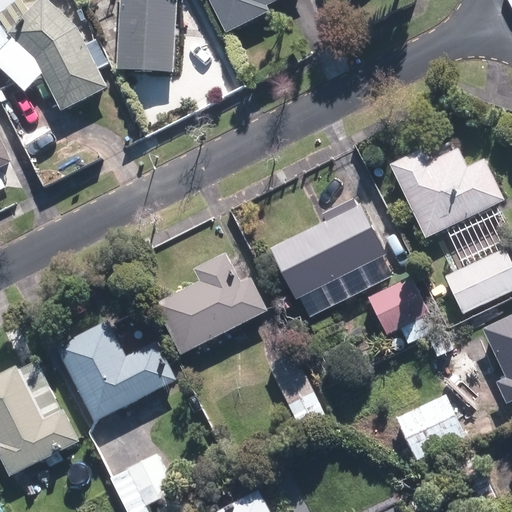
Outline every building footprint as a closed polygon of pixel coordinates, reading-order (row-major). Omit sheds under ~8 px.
[(22,4),(18,0),(0,0),(0,59),(21,45),(41,63),(65,114),(113,91),(82,29),(49,0),(46,0),(33,14),(25,2),(22,4)] [(90,17),(119,1),(118,0),(100,0),(85,8),(90,17)] [(181,0),(124,0),(120,74),(177,77),(181,0)] [(290,0),(208,0),(228,38),(272,16),(269,11),(290,0)] [(0,195),(9,191),(1,175),(16,167),(0,135),(0,195)] [(423,154),(391,169),(427,243),(507,205),(487,163),(469,171),(460,153),(429,168),(423,154)] [(297,304),(389,259),(362,206),(272,253),(297,304)] [(182,354),(269,310),(253,276),(243,281),(227,251),(195,267),(202,280),(156,303),(182,354)] [(464,318),(511,294),(511,266),(505,252),(446,280),(464,318)] [(434,333),(427,319),(431,317),(412,280),(369,300),(388,339),(402,331),(410,346),(434,333)] [(96,421),(179,379),(158,340),(128,355),(109,318),(57,345),(96,421)] [(511,405),(511,320),(484,334),(508,382),(498,387),(508,408),(511,405)] [(447,333),(429,341),(438,361),(456,352),(447,333)] [(269,363),(301,427),(327,413),(295,350),(269,363)] [(0,452),(11,475),(82,440),(66,408),(64,409),(40,361),(22,370),(18,362),(0,371),(0,439),(0,440),(0,452)] [(416,464),(469,440),(449,397),(396,422),(416,464)] [(371,402),(350,417),(366,442),(388,427),(371,402)] [(456,511),(474,511),(497,502),(474,450),(436,467),(456,511)] [(133,511),(178,491),(159,453),(113,476),(131,511),(133,511)] [(275,511),(262,487),(215,511),(275,511)]
